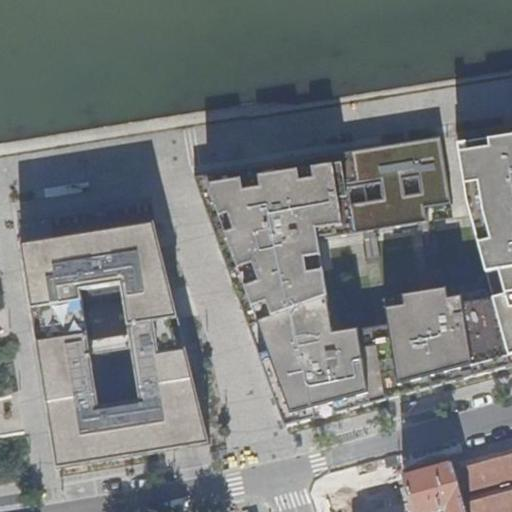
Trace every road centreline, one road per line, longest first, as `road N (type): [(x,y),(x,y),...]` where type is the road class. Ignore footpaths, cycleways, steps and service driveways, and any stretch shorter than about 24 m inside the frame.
road 1 (residential): [(282,477),(511,412)]
road 2 (residential): [(76,511),(282,477)]
